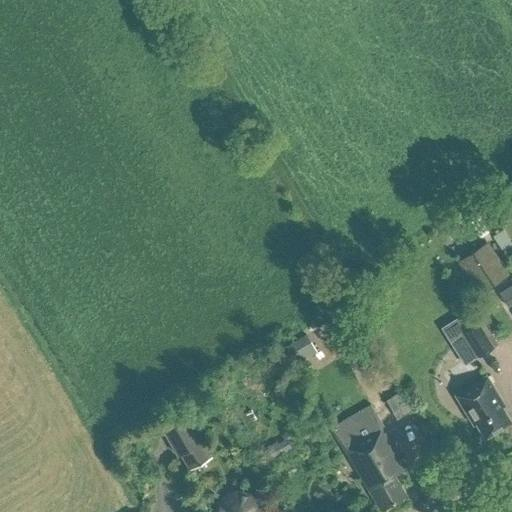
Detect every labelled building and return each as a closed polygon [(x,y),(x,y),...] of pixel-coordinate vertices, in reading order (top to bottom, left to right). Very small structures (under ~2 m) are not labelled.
[(486,241),(458,259),(478,292),(507,274),(486,241)] [(460,334),(474,358),(493,347),(479,323),(460,334)] [(307,332),(285,344),(296,361),(315,349),(317,348),(307,332)] [(366,358),(383,375),(394,365),(376,347),(366,358)] [(476,421),(486,437),(511,421),(502,406),(504,404),(486,375),(456,394),(474,423),(476,421)] [(394,473),(407,466),(370,404),(331,427),(368,489),(368,488),(380,508),(406,493),(394,473)] [(198,432),(202,429),(194,415),(168,430),(174,441),(172,443),(179,455),(182,453),(191,468),(212,455),(198,432)] [(403,415),(387,426),(411,459),(427,448),(403,415)] [(276,442),(267,447),(274,459),(283,454),(276,442)] [(260,511),(257,500),(249,492),(238,490),(227,492),(220,500),(217,511),(216,511),(260,511)]
